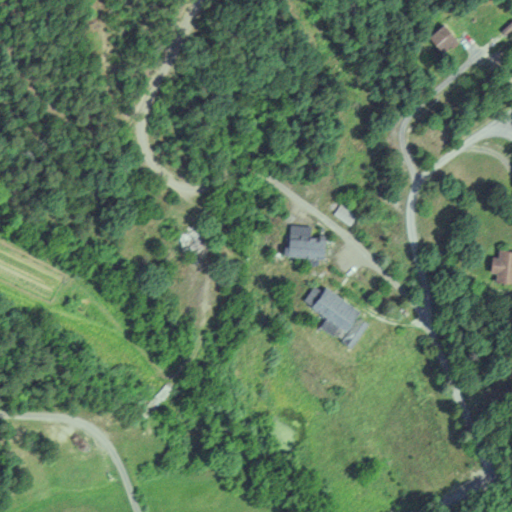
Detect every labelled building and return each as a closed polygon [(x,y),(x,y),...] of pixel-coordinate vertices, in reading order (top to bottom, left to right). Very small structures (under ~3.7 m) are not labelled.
[(429,36),(445,52),(460,38),(443,22),(429,36)] [(185,234),(186,247),(207,245),(205,232),(185,234)] [(290,256),(327,256),(327,237),(290,237),(290,256)] [(511,248),(499,249),(499,256),(492,256),(493,284),(511,282),(511,248)] [(305,300),(329,315),(324,322),(348,337),(365,310),(317,280),(305,300)] [(172,387),(164,382),(141,416),(149,421),(172,387)]
